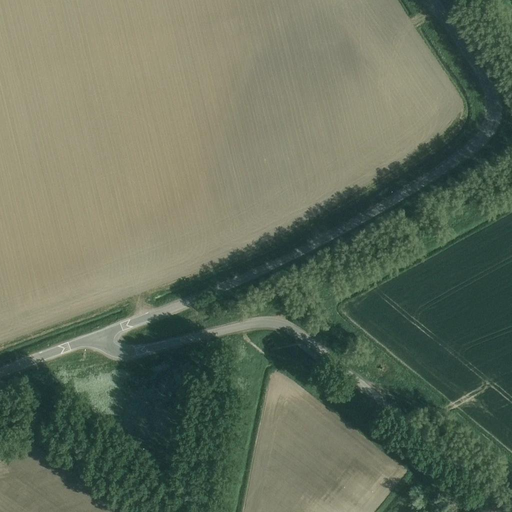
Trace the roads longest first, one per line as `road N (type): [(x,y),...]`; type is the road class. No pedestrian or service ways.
road 1 (unclassified): [(99,335),(302,250),(477,144),(493,121),(494,100),(434,0)]
road 2 (tertiary): [(511,510),(292,330),(243,325),(123,354),(99,335)]
